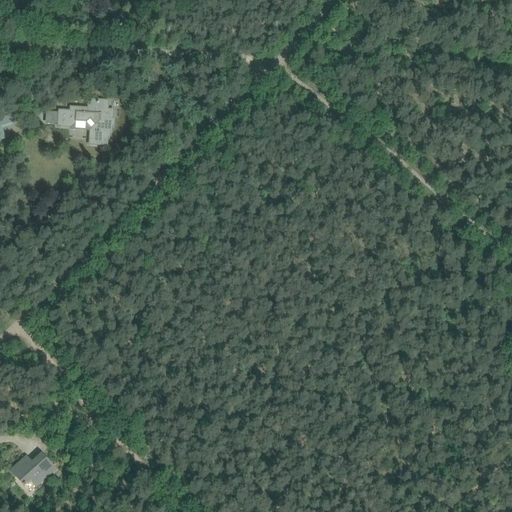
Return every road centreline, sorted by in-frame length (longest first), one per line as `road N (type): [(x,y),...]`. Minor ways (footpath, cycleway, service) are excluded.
road 1 (residential): [(17,327),(276,62),(43,46)]
road 2 (track): [(276,62),(511,249)]
road 3 (residential): [(180,511),(17,327)]
